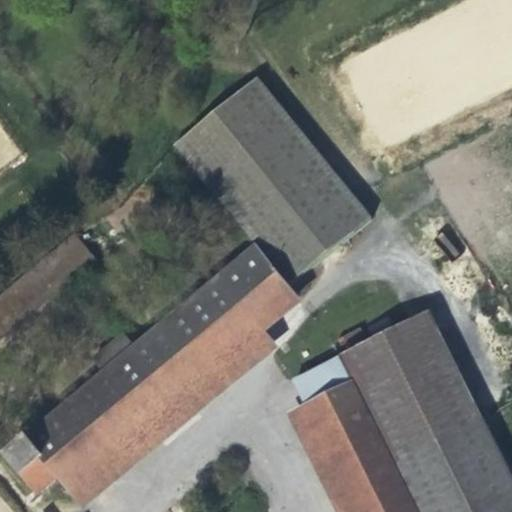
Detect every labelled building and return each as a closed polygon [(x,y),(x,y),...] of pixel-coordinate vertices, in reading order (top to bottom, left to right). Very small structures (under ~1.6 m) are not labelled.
[(374,222),(259,77),(171,146),(226,213),(288,288),(374,222)] [(0,337),(97,261),(75,234),(0,293),(0,337)] [(76,503),(272,344),(227,289),(141,359),(130,346),(99,371),(111,384),(11,465),(43,505),(65,488),(76,503)] [(372,413),(400,470),(488,427),(434,319),(347,362),(349,367),(372,413)] [(93,511),(283,359),(272,344),(76,503),(83,511),(93,511)] [(316,416),(326,435),(372,413),(349,367),(311,386),(324,412),(316,416)] [(326,435),(363,511),(420,511),(400,470),(372,413),(326,435)] [(363,511),(326,435),(316,416),(300,424),(343,511),(363,511)] [(511,511),(511,474),(488,427),(400,470),(420,511),(511,511)]
